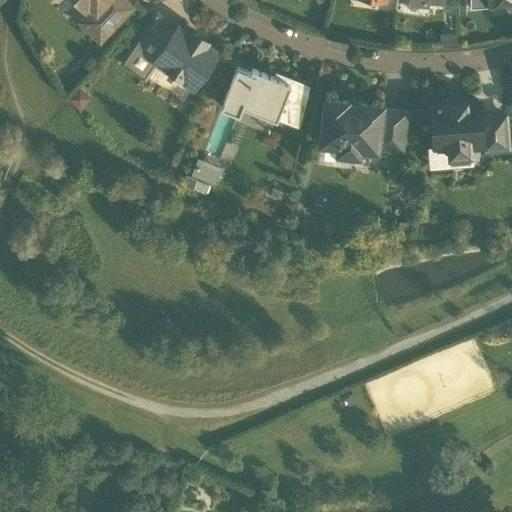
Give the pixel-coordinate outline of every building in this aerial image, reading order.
[(89,0),(77,0),(89,11),(95,6),(89,0)] [(81,19),(99,37),(130,5),(124,0),(102,0),(96,6),(95,6),(89,11),(81,19)] [(135,45),(155,58),(177,27),(157,13),(135,45)] [(156,59),(193,85),(216,52),(178,25),(177,27),(155,58),(156,59)] [(145,75),(156,59),(155,58),(135,45),(124,61),(145,75)] [(300,105),(284,99),(291,83),(272,76),(252,67),(250,71),(237,66),(221,106),(238,113),(242,105),(276,119),(277,117),(278,115),(295,122),(300,105)] [(295,124),(299,126),(303,107),(309,84),(293,77),(275,70),(272,76),(291,83),(284,99),(300,105),(295,122),(278,115),(277,117),(295,124)] [(339,144),(338,150),(337,158),(356,161),(357,153),(358,146),(376,148),(376,146),(381,107),(382,105),(361,102),(361,104),(346,102),(346,100),(326,98),(321,141),(339,144)] [(449,146),(450,161),(470,160),(469,144),(482,143),(483,143),(480,115),(479,99),(463,100),(462,100),(461,102),(461,103),(450,103),(449,101),(447,102),(431,103),(435,144),(435,147),(449,146)] [(376,146),(402,149),(407,110),(381,107),(376,146)] [(482,143),(483,149),(508,147),(505,113),(480,115),(483,143),(482,143)] [(435,147),(435,144),(430,145),(431,164),(450,163),(450,161),(449,146),(435,147)] [(188,172),(213,180),(219,162),(194,154),(188,172)] [(195,174),(190,183),(206,191),(211,182),(195,174)]
